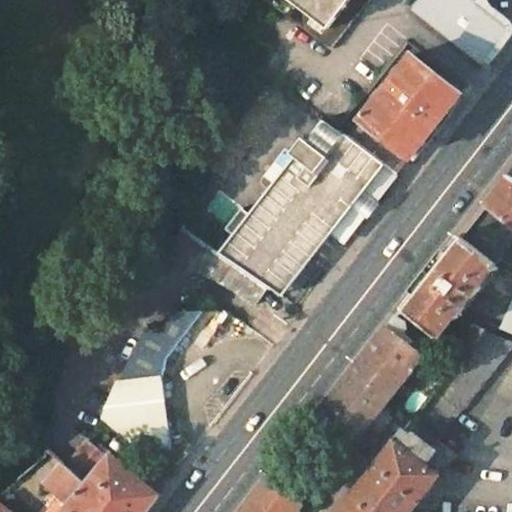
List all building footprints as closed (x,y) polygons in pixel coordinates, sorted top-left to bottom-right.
[(267,0),(328,47),(365,0),(267,0)] [(481,62),(509,27),(476,0),(415,0),(409,7),(481,62)] [(459,91),(411,54),(347,134),(396,173),(459,91)] [(347,134),(324,117),(306,140),(301,137),(289,152),(293,156),(306,165),(283,195),(332,233),(344,242),(396,173),(347,134)] [(306,165),(293,156),(249,214),(279,237),(249,275),(268,288),(282,298),(332,233),(283,195),(306,165)] [(511,179),(506,176),(483,205),(511,227),(511,179)] [(511,227),(483,205),(459,235),(495,265),(511,243),(511,227)] [(233,235),(218,253),(249,275),(279,237),(249,214),(241,208),(225,229),(233,235)] [(218,253),(180,227),(160,271),(194,266),(257,304),(268,288),(249,275),(218,253)] [(459,235),(402,308),(438,337),(459,311),(493,267),(495,265),(459,235)] [(511,305),(502,326),(511,330),(511,305)] [(398,312),(386,328),(411,340),(415,336),(406,329),(409,326),(408,320),(398,312)] [(469,322),(440,357),(454,368),(460,361),(486,329),(469,322)] [(386,328),(319,413),(355,441),(358,437),(423,357),(411,340),(386,328)] [(454,368),(437,390),(455,405),(462,410),(511,348),(511,340),(497,333),(486,329),(460,361),(454,368)] [(112,403),(103,414),(145,448),(172,445),(163,376),(119,379),(112,403)] [(437,390),(412,421),(437,441),(462,410),(455,405),(437,390)] [(412,421),(394,442),(439,474),(454,455),(437,441),(412,421)] [(358,437),(355,441),(363,447),(376,444),(380,439),(371,435),(358,437)] [(30,467),(68,501),(59,511),(12,511),(0,501),(0,511),(146,511),(161,494),(112,452),(109,455),(89,440),(67,466),(46,448),(44,454),(30,467)] [(389,448),(337,511),(408,511),(439,474),(394,442),(389,448)] [(265,483),(241,511),(296,511),(298,509),(265,483)]
